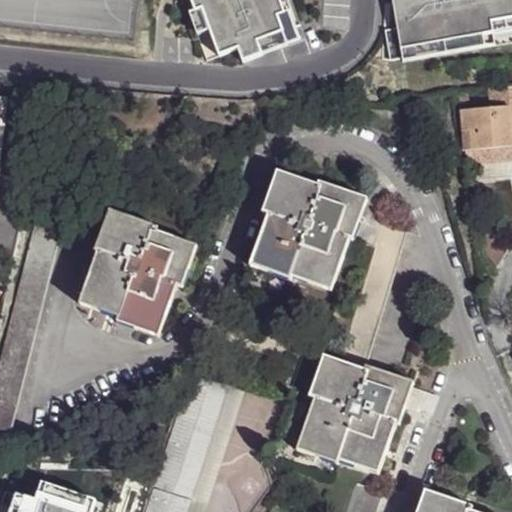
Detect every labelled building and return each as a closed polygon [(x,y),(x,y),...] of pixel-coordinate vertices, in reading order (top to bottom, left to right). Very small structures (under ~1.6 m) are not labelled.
[(285,0),(190,0),(195,13),(203,10),(211,31),(220,57),(239,50),(244,63),(301,43),(285,0)] [(511,0),(393,0),(402,50),(493,35),(511,31),(511,0)] [(195,13),(190,15),(198,36),(211,31),(203,10),(195,13)] [(493,35),(402,50),(404,61),(495,46),(493,35)] [(472,92),(452,95),(455,117),(463,117),(473,116),(472,92)] [(20,105),(14,164),(33,165),(40,107),(20,105)] [(473,116),(463,117),(466,170),(511,166),(511,107),(488,110),(489,115),(473,116)] [(354,242),(355,239),(364,216),(369,200),(321,183),(321,186),(279,171),(265,213),(270,215),(253,268),(293,282),(295,278),(334,291),(351,241),(354,242)] [(159,337),(179,284),(186,286),(199,247),(159,231),(160,228),(113,211),(97,252),(99,253),(81,304),(120,319),(118,323),(159,337)] [(38,212),(0,362),(0,438),(8,440),(65,219),(38,212)] [(364,216),(355,239),(378,248),(342,362),(355,366),(356,363),(368,367),(410,233),(364,216)] [(417,384),(368,367),(366,370),(355,366),(342,362),(327,356),(312,398),(319,400),(301,451),(342,467),(344,462),(382,476),(399,424),(403,425),(409,407),(415,389),(417,384)] [(151,511),(188,511),(229,389),(195,379),(151,511)] [(229,389),(188,511),(205,511),(244,394),(229,389)] [(254,389),(242,414),(258,422),(254,431),(270,439),(287,406),(254,389)] [(440,399),(415,389),(409,407),(435,416),(440,399)] [(378,511),(385,493),(359,483),(349,511),(378,511)] [(26,499),(21,511),(92,511),(95,503),(44,486),(39,502),(26,499)] [(479,511),(475,510),(477,508),(427,491),(419,511),(479,511)]
